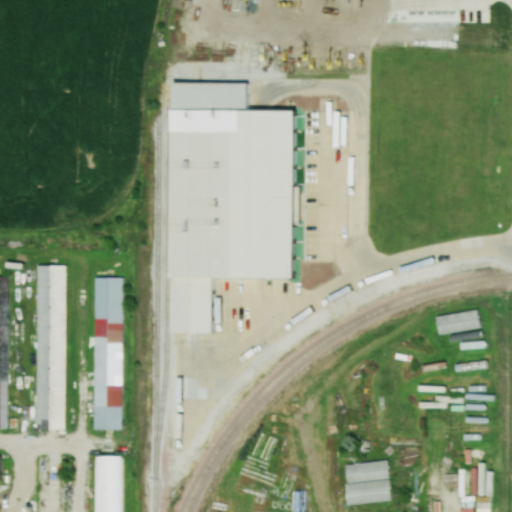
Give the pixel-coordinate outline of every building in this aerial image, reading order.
[(297,278),(173,276),(174,109),(298,110),(297,278)] [(39,432),(39,263),(68,263),(68,432),(39,432)] [(0,428),(0,277),(11,277),(9,428),(0,428)] [(97,279),(124,279),(124,431),(97,431),(97,279)] [(437,317),(440,335),(482,327),(478,309),(437,317)] [(95,511),(96,456),(121,456),(121,511),(95,511)]
